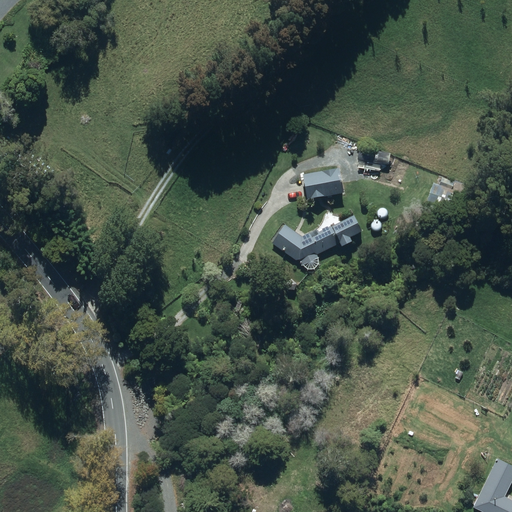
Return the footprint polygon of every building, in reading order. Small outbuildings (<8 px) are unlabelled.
[(364,161),(362,177),(374,179),(375,171),(380,171),(381,165),(387,166),(389,155),(359,150),(358,160),(364,161)] [(339,171),(303,176),(307,201),(342,195),(339,171)] [(439,187),(451,191),(454,182),(442,178),(439,187)] [(463,190),(465,185),(455,181),(453,186),(463,190)] [(447,211),(455,192),(433,184),(426,203),(447,211)] [(340,249),(350,245),(348,240),(360,235),(352,218),(319,233),(318,231),(303,238),(286,226),(273,243),(299,262),(300,261),(303,266),(319,259),(317,255),(339,245),(340,249)] [(511,466),(497,459),(473,507),(483,511),(511,511),(511,500),(504,496),(511,480),(511,466)]
